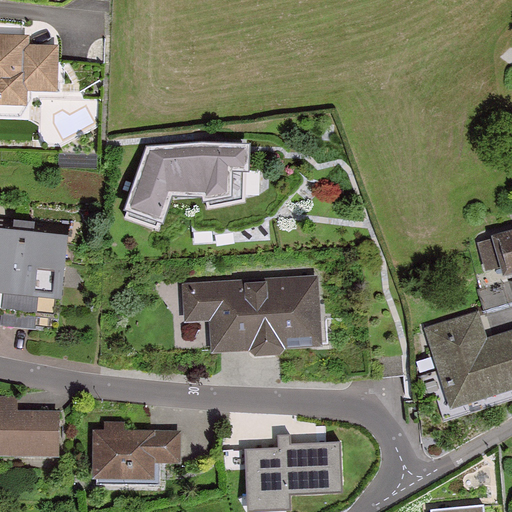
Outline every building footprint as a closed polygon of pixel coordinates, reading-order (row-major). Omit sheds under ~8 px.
[(43,37),(0,36),(0,100),(41,101),(42,85),(69,86),(70,49),(42,49),(43,37)] [(229,147),(159,146),(159,196),(228,197),(229,147)] [(82,240),(0,231),(0,321),(73,329),(82,240)] [(511,235),(480,243),(488,271),(502,267),(506,282),(480,289),(485,310),(511,302),(511,235)] [(326,276),(195,284),(197,322),(227,320),(229,349),(330,343),(326,276)] [(430,332),(453,406),(511,388),(511,335),(486,343),(478,317),(430,332)] [(0,396),(0,453),(69,454),(69,413),(22,413),(22,397),(0,396)] [(189,432),(107,431),(106,479),(163,480),(163,460),(188,460),(189,432)] [(248,453),(250,511),(287,510),(287,494),(342,492),(341,445),(280,447),(280,452),(248,453)] [(482,511),(481,503),(434,508),(434,511),(482,511)]
